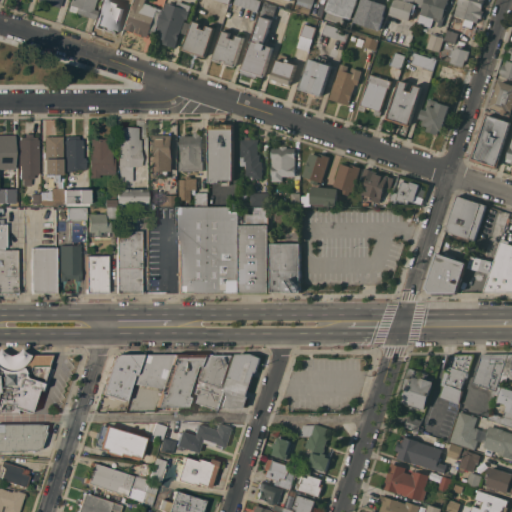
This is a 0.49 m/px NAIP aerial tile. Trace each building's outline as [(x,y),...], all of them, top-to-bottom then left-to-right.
[(61,0),(59,8),(44,3),(37,0),(61,0)] [(95,0),(93,9),(97,11),(94,20),(67,11),(69,6),(68,5),(69,0),(95,0)] [(126,0),(120,20),(125,21),(122,28),(115,26),(115,27),(99,22),(101,16),(99,16),(103,0),(126,0)] [(163,10),(158,25),(157,25),(155,33),(150,32),(148,37),(142,35),(142,36),(135,33),(135,32),(133,31),(132,33),(128,31),(128,30),(126,29),(135,0),(146,0),(145,2),(152,5),(158,7),(158,8),(163,10)] [(234,3),(235,0),(261,0),(257,11),(234,3)] [(298,0),(314,0),(313,3),(309,14),(295,9),(298,0)] [(326,10),(329,0),(358,0),(352,18),(326,10)] [(378,30),(386,4),(373,0),(360,0),(353,22),(378,30)] [(390,14),(394,0),(422,0),(421,6),(418,5),(415,14),(412,13),(410,20),(390,14)] [(449,0),(444,15),(445,15),(443,21),(440,20),(439,22),(435,21),(436,18),(435,18),(420,13),(424,0),(449,0)] [(459,0),(484,0),(481,10),(484,11),(481,18),(478,17),(477,22),(474,21),(472,28),(461,24),(463,17),(455,14),(459,0)] [(164,8),(167,2),(171,3),(171,2),(177,4),(178,1),(191,5),(189,11),(190,11),(188,19),(186,18),(185,21),(191,23),(187,34),(181,32),(176,47),(161,43),(163,38),(156,36),(159,25),(158,25),(163,10),(164,8)] [(265,73),(266,73),(265,77),(259,75),(258,77),(255,76),(254,78),(249,77),(250,74),(242,72),(243,69),(241,69),(242,66),(244,66),(265,1),(291,10),(286,25),(272,20),(269,31),(273,32),(271,36),(270,35),(267,45),(273,47),(265,73)] [(356,14),(364,17),(361,26),(369,29),(368,34),(351,28),(356,14)] [(206,55),(207,55),(207,57),(183,49),(184,46),(185,46),(194,20),(201,23),(200,27),(206,29),(207,25),(215,27),(206,55)] [(309,50),(297,47),(305,23),(317,27),(309,50)] [(326,23),(349,31),(346,41),(322,33),(326,23)] [(447,29),(459,33),(455,44),(444,40),(447,29)] [(236,63),(237,63),(236,67),(225,64),(226,61),(224,61),(223,62),(212,59),(213,56),(215,56),(223,30),(231,33),(229,37),(235,39),(237,35),(244,37),(236,63)] [(444,37),(440,51),(427,47),(431,33),(444,37)] [(379,39),(376,50),(364,46),(367,35),(379,39)] [(364,40),(362,47),(356,45),(358,38),(364,40)] [(471,51),(468,59),(466,59),(464,67),(451,62),(453,56),(451,56),(453,49),(455,50),(456,46),(471,51)] [(406,55),(401,68),(391,65),(395,52),(406,55)] [(437,59),(433,70),(412,63),(414,56),(413,56),(414,52),(437,59)] [(291,85),(289,84),(289,85),(284,83),(283,85),(273,82),(274,79),(272,78),(280,53),(288,56),(286,61),(297,65),(291,85)] [(323,92),(324,92),(323,96),(300,89),(301,85),(302,85),(311,58),(316,60),(318,56),(322,57),(320,61),(322,62),(324,58),(327,59),(326,63),(332,65),(323,92)] [(511,78),(502,75),(503,73),(500,72),(503,64),(505,65),(507,60),(511,61),(511,78)] [(349,66),(347,71),(350,72),(352,67),(362,70),(360,77),(361,77),(358,85),(356,84),(349,105),(329,98),(341,63),(349,66)] [(389,88),(388,88),(381,110),(382,111),(380,115),(374,113),(375,110),(373,110),(371,110),(371,109),(369,108),(369,109),(366,108),(367,107),(366,107),(365,111),(359,108),(360,104),(361,104),(369,81),(367,81),(370,73),(392,80),(389,88)] [(408,82),(406,89),(412,91),(415,84),(422,87),(411,122),(412,122),(411,126),(387,118),(388,114),(390,114),(401,80),(408,82)] [(499,80),(511,84),(511,111),(509,110),(508,112),(506,112),(505,114),(502,113),(503,111),(491,106),(499,80)] [(442,130),(440,130),(438,134),(427,130),(429,126),(423,124),(425,119),(420,118),(423,108),(426,109),(429,98),(438,101),(450,105),(442,130)] [(511,122),(499,158),(500,158),(497,167),(472,159),(487,113),(511,122)] [(210,124),(219,124),(219,123),(225,123),(225,124),(234,124),(234,180),(224,180),(224,183),(221,183),(221,182),(210,182),(210,124)] [(119,182),(119,167),(118,167),(118,128),(138,128),(138,139),(141,139),(140,166),(132,167),(132,182),(119,182)] [(180,170),(179,161),(181,161),(181,135),(194,135),(194,132),(200,132),(200,135),(202,135),(202,160),(203,160),(203,170),(180,170)] [(24,134),(31,134),(31,137),(36,137),(36,140),(38,140),(38,173),(37,173),(37,175),(33,175),(33,179),(30,179),(30,185),(23,186),(22,179),(19,179),(19,166),(18,166),(18,140),(19,140),(19,137),(24,137),(24,134)] [(172,158),(173,170),(157,170),(158,175),(151,175),(151,171),(150,171),(149,135),(172,134),(172,158)] [(15,169),(0,169),(0,135),(15,135),(15,169)] [(62,136),(61,175),(43,175),(44,152),(44,137),(62,136)] [(64,140),(68,140),(68,136),(78,136),(78,140),(82,140),(82,152),(84,152),(84,159),(85,159),(85,170),(74,170),(74,171),(64,171),(64,140)] [(258,154),(260,154),(260,161),(263,161),(263,178),(253,178),(253,176),(240,176),(240,139),(246,139),(246,138),(249,138),(249,139),(251,139),(251,138),(255,138),(255,139),(258,139),(258,154)] [(89,151),(90,151),(90,139),(106,139),(106,142),(113,142),(113,154),(111,154),(111,158),(114,158),(114,175),(98,175),(98,178),(89,178),(89,151)] [(283,176),(283,181),(272,180),(272,148),(280,148),(280,145),(287,145),(287,147),(295,148),(296,176),(283,176)] [(319,154),(320,152),(331,156),(322,182),(319,180),(318,184),(310,182),(312,178),(303,175),(311,152),(319,154)] [(350,191),(349,194),(341,192),(343,188),(334,185),(342,162),(350,164),(351,162),(362,166),(353,192),(350,191)] [(391,188),(385,187),(380,202),(370,199),(371,196),(363,192),(366,182),(363,180),(364,178),(363,177),(366,167),(394,177),(391,188)] [(180,179),(185,179),(185,176),(191,176),(191,178),(197,178),(197,189),(192,189),(192,199),(180,199),(180,179)] [(410,183),(411,181),(420,184),(420,185),(423,186),(423,189),(426,190),(424,198),(422,204),(409,199),(408,203),(397,199),(396,202),(390,200),(393,191),(398,193),(403,180),(410,183)] [(338,187),(336,204),(302,205),(302,194),(308,194),(308,191),(312,191),(313,184),(338,187)] [(63,206),(57,206),(49,206),(49,205),(40,205),(40,192),(47,192),(47,191),(51,191),(51,188),(63,188),(63,189),(63,206)] [(88,189),(88,206),(63,206),(63,189),(88,189)] [(146,205),(116,205),(116,189),(146,189),(146,205)] [(104,206),(104,199),(106,199),(106,190),(114,190),(115,206),(105,206),(104,206)] [(196,192),(208,192),(208,205),(196,205),(196,192)] [(269,192),(270,204),(251,205),(251,193),(269,192)] [(300,193),(300,203),(291,203),(291,193),(300,193)] [(167,194),(178,194),(178,205),(167,205),(167,194)] [(481,224),(480,224),(475,240),(469,238),(468,242),(452,236),(454,232),(447,230),(459,195),(487,205),(483,217),(484,217),(481,224)] [(105,206),(115,206),(116,206),(116,219),(105,219),(105,206)] [(239,292),(178,292),(178,206),(239,206),(239,292)] [(267,206),(267,213),(269,213),(269,292),(239,292),(239,206),(267,206)] [(66,220),(66,208),(85,208),(85,220),(66,220)] [(88,214),(105,214),(105,221),(110,221),(110,224),(115,224),(115,231),(110,231),(110,232),(99,232),(99,235),(93,235),(93,232),(88,232),(88,214)] [(131,293),(117,293),(116,223),(122,223),(122,217),(129,217),(129,231),(131,231),(131,224),(136,224),(136,231),(141,230),(141,292),(137,293),(137,296),(131,296),(131,293)] [(17,293),(0,293),(0,224),(6,224),(6,247),(4,247),(4,250),(16,250),(17,293)] [(511,244),(511,291),(485,291),(502,241),(503,238),(508,240),(507,243),(511,244)] [(272,291),(270,291),(270,242),(300,241),(300,291),(279,291),(279,295),(272,295),(272,293),(272,291)] [(73,281),(73,279),(66,279),(66,281),(60,281),(60,278),(59,277),(59,272),(59,271),(60,245),(75,245),(75,243),(80,243),(80,281),(73,281)] [(54,293),(31,293),(31,248),(54,248),(54,293)] [(468,262),(458,292),(430,292),(427,287),(438,251),(440,251),(439,253),(468,262)] [(468,266),(469,261),(471,255),(483,257),(479,270),(468,266)] [(107,293),(85,293),(86,256),(107,256),(107,293)] [(52,369),(44,392),(37,390),(29,413),(18,410),(18,414),(0,414),(0,351),(3,354),(8,356),(12,355),(16,353),(19,349),(22,351),(25,354),(29,356),(51,356),(47,367),(52,369)] [(237,353),(252,353),(262,357),(257,372),(255,371),(247,395),(249,396),(245,408),(231,408),(219,407),(236,355),(237,353)] [(467,377),(465,377),(461,390),(462,390),(460,403),(441,396),(445,385),(442,384),(451,354),(475,354),(467,377)] [(495,394),(494,398),(491,397),(494,389),(473,382),(483,354),(509,354),(495,394)] [(511,426),(488,419),(490,412),(503,416),(507,404),(496,401),(498,395),(495,394),(509,354),(511,354),(511,377),(508,376),(504,387),(511,389),(511,426)] [(130,384),(125,402),(102,394),(114,357),(117,356),(144,355),(134,384),(130,384)] [(144,355),(174,355),(163,389),(134,384),(144,355)] [(188,401),(186,407),(157,407),(163,389),(174,355),(204,355),(188,401)] [(204,355),(232,355),(214,410),(188,401),(204,355)] [(401,400),(405,387),(403,386),(409,367),(428,374),(427,379),(435,381),(425,409),(401,400)] [(496,427),(504,429),(503,430),(511,432),(511,458),(498,454),(499,452),(484,447),(485,445),(483,445),(484,443),(478,441),(475,449),(451,441),(460,411),(477,417),(474,427),(488,431),(490,425),(496,427)] [(422,420),(418,431),(405,427),(409,415),(422,420)] [(155,423),(166,427),(161,439),(151,435),(155,423)] [(309,464),(313,453),(310,452),(311,449),(305,447),(308,438),(310,439),(311,436),(300,436),(304,424),(315,424),(315,423),(331,428),(325,448),(326,449),(324,453),(327,454),(327,456),(331,458),(327,471),(309,464)] [(0,424),(41,424),(40,425),(45,425),(43,432),(45,432),(39,449),(37,449),(37,451),(9,451),(9,452),(0,452),(0,424)] [(175,446),(180,432),(193,436),(197,424),(214,430),(216,424),(229,428),(223,448),(213,444),(212,447),(200,443),(196,453),(175,446)] [(98,448),(100,441),(98,441),(101,432),(103,432),(105,426),(144,438),(145,439),(143,446),(141,446),(137,461),(98,448)] [(287,453),(289,454),(288,459),(286,458),(286,459),(273,454),(275,447),(273,447),(274,443),(276,443),(279,436),(292,441),(287,453)] [(439,462),(447,464),(445,473),(397,458),(399,451),(396,450),(399,441),(402,442),(404,436),(419,440),(419,441),(443,449),(439,462)] [(171,454),(159,451),(163,438),(175,441),(171,454)] [(451,443),(463,447),(458,460),(447,456),(451,443)] [(477,463),(474,471),(469,470),(468,472),(465,471),(464,473),(459,471),(460,467),(459,467),(465,449),(479,454),(481,455),(478,464),(477,463)] [(158,484),(149,481),(156,458),(166,461),(158,484)] [(209,488),(199,485),(195,484),(195,485),(190,484),(189,485),(175,480),(178,473),(174,472),(175,469),(174,468),(175,463),(180,464),(182,458),(196,462),(197,459),(207,462),(208,459),(217,461),(209,488)] [(290,467),(296,469),(292,484),(291,489),(281,486),(282,486),(270,482),(272,478),(271,478),(270,479),(269,479),(269,477),(266,476),(267,474),(266,474),(267,471),(268,471),(268,470),(265,469),(267,465),(266,465),(268,460),(268,461),(269,458),(272,459),(273,459),(274,459),(274,460),(291,466),(290,467)] [(1,480),(4,469),(2,468),(3,467),(0,466),(2,462),(28,470),(27,475),(29,476),(25,487),(1,480)] [(84,483),(85,478),(88,479),(92,468),(89,467),(90,462),(133,476),(126,496),(84,483)] [(406,467),(405,471),(411,474),(412,470),(415,471),(415,470),(430,475),(425,490),(427,490),(423,500),(421,499),(421,500),(383,488),(391,462),(406,467)] [(297,472),(299,466),(308,469),(306,475),(297,472)] [(511,493),(496,489),(495,492),(486,489),(489,479),(486,478),(490,466),(511,472),(511,493)] [(482,475),(478,487),(467,483),(471,471),(482,475)] [(299,489),(300,484),(298,484),(301,475),(308,477),(309,474),(322,479),(321,483),(323,484),(320,496),(299,489)] [(454,479),(449,494),(439,491),(440,489),(438,488),(442,476),(454,479)] [(144,492),(147,482),(156,485),(149,507),(140,503),(141,501),(144,492)] [(281,511),(273,509),(275,505),(257,499),(257,497),(256,496),(257,492),(259,492),(260,489),(257,488),(258,483),(262,484),(262,482),(283,489),(278,503),(276,503),(275,504),(285,507),(284,511),(281,511)] [(17,511),(2,511),(4,506),(2,506),(0,511),(0,488),(11,492),(11,491),(15,492),(16,491),(24,494),(17,511)] [(141,501),(128,497),(131,488),(144,492),(141,501)] [(470,511),(473,505),(479,507),(481,501),(475,499),(478,490),(509,500),(509,501),(510,502),(508,506),(507,505),(507,506),(508,507),(506,511),(470,511)] [(200,500),(201,499),(205,500),(203,508),(205,509),(203,511),(160,511),(158,511),(159,510),(156,509),(158,504),(159,504),(160,499),(170,503),(174,491),(200,500)] [(87,494),(87,493),(89,494),(89,495),(121,505),(119,511),(110,509),(108,511),(77,511),(80,505),(78,505),(79,500),(81,500),(84,493),(87,494)] [(311,511),(296,511),(297,509),(294,508),(295,505),(294,504),(295,502),(296,502),(298,494),(316,500),(311,511)] [(417,511),(375,511),(377,508),(380,509),(382,503),(379,502),(381,495),(406,503),(407,501),(420,505),(417,511)] [(458,511),(445,511),(450,499),(461,503),(458,511)]
